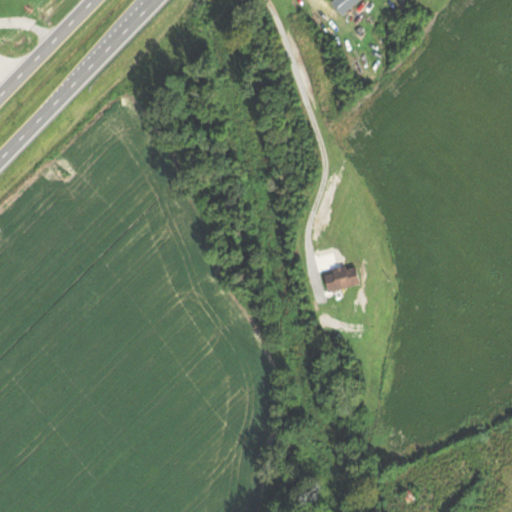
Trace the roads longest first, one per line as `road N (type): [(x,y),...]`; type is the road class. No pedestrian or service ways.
road 1 (trunk): [(0,169),(165,0)]
road 2 (trunk): [(90,0),(0,93)]
